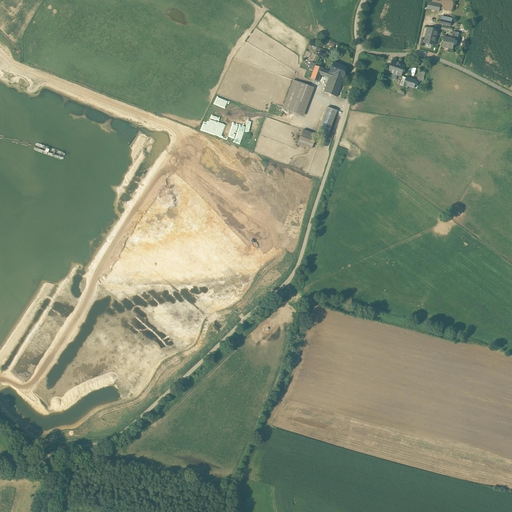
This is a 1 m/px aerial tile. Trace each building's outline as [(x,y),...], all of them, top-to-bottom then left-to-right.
[(454,1),(447,0),(429,0),(429,1),(441,4),(440,10),(451,12),(454,1)] [(441,4),(429,1),(427,9),(439,12),(440,10),(441,4)] [(439,31),(428,28),(424,43),(435,46),(439,31)] [(448,38),(444,38),(442,47),(453,49),(455,40),(457,41),(459,33),(453,32),(452,35),(449,34),(448,38)] [(400,64),(392,61),(389,72),(396,75),(400,64)] [(347,69),(332,63),(329,72),(343,78),(347,69)] [(405,66),(400,64),(396,75),(402,77),(405,66)] [(322,69),(315,66),(310,80),(317,82),(320,75),(322,70),(322,69)] [(329,72),(322,70),(320,75),(329,78),(324,93),(336,98),(343,78),(329,72)] [(417,81),(406,78),(403,87),(407,88),(408,86),(414,88),(417,81)] [(309,87),(293,80),(282,109),(299,115),(309,87)] [(337,111),(327,107),(318,131),(328,134),(337,111)] [(316,135),(303,130),(297,144),(311,149),(316,135)]
